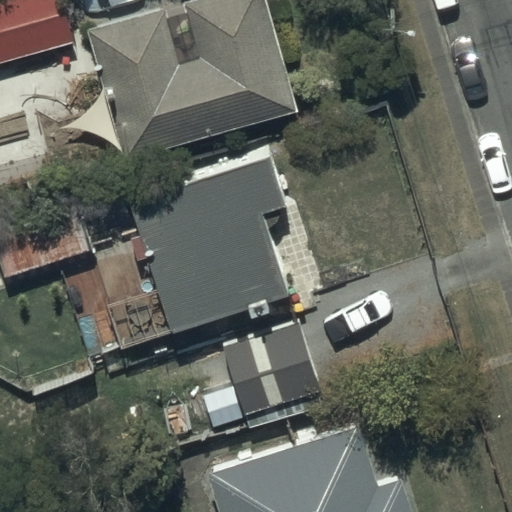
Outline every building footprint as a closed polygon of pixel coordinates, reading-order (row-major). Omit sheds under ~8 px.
[(0,0),(0,50),(76,30),(67,0),(0,0)] [(129,0),(90,12),(126,143),(298,96),(271,0),(129,0)] [(271,147),(132,191),(174,322),(251,297),(252,301),(273,294),(273,292),(289,287),(262,204),(287,196),(271,147)] [(89,235),(75,195),(0,221),(0,241),(7,263),(89,235)] [(359,406),(210,454),(228,511),(417,511),(401,462),(379,469),(359,406)]
